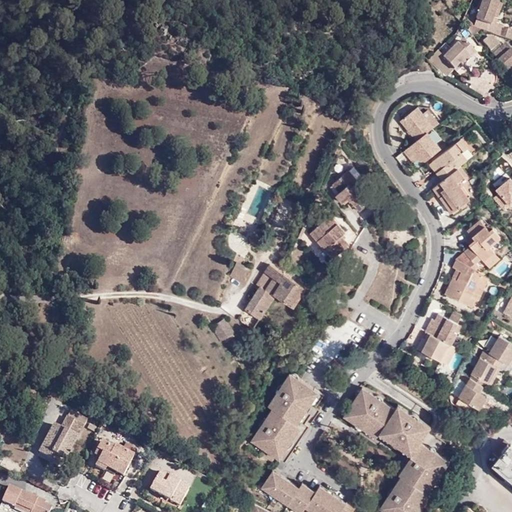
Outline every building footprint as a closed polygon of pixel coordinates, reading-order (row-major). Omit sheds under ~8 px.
[(483,0),(476,19),(488,25),(490,25),(491,24),(493,17),(495,13),(499,14),(502,5),(487,0),(483,0)] [(500,35),(502,29),(491,24),(490,25),(488,25),(486,30),(500,35)] [(471,25),(468,30),(473,36),(482,29),(471,25)] [(500,35),(511,40),(511,31),(502,29),(500,35)] [(511,51),(505,42),(500,46),(494,38),(489,37),(484,42),(483,41),(480,43),(485,51),(489,48),(511,78),(511,51)] [(461,67),(475,54),(462,40),(443,58),(442,59),(453,70),(458,64),(461,67)] [(429,58),(445,76),(453,70),(442,59),(443,58),(436,52),(429,58)] [(415,141),(439,121),(429,108),(416,107),(399,121),(415,141)] [(426,132),(434,143),(440,139),(431,128),(426,132)] [(439,149),(434,143),(426,132),(404,150),(410,157),(414,154),(417,158),(422,164),(439,149)] [(441,180),(466,160),(460,154),(467,148),(459,139),(431,162),(438,171),(436,173),(441,180)] [(412,163),(417,158),(414,154),(410,157),(404,150),(402,152),(412,163)] [(457,168),(463,177),(466,175),(460,166),(457,168)] [(456,182),(463,177),(457,168),(437,185),(443,194),(439,197),(450,213),(470,200),(456,182)] [(349,196),(355,203),(360,210),(373,199),(349,169),(333,183),(340,191),(336,194),(342,202),(349,196)] [(433,188),(439,197),(443,194),(437,185),(433,188)] [(352,206),(355,203),(349,196),(342,202),(344,204),(348,200),(352,206)] [(341,234),(344,230),(330,213),(310,230),(332,257),(348,243),(341,234)] [(483,261),(493,252),(488,245),(499,236),(492,227),(489,230),(480,219),(466,230),(472,236),(474,239),(468,243),(470,245),(463,251),(470,258),(464,262),(475,267),(476,265),(474,262),(480,257),(483,261)] [(470,258),(463,251),(456,258),(464,262),(470,258)] [(498,258),(493,252),(483,261),(480,257),(474,262),(476,265),(481,272),(498,258)] [(473,270),(475,267),(464,262),(456,258),(453,266),(456,268),(461,270),(456,279),(452,277),(444,293),(471,305),(475,298),(470,295),(481,274),(473,270)] [(251,269),(237,263),(232,274),(245,280),(251,269)] [(266,289),(261,286),(241,317),(241,321),(253,329),(276,296),(293,307),(305,289),(269,265),(265,271),(273,276),(266,289)] [(461,270),(456,268),(452,277),(456,279),(461,270)] [(258,283),(261,286),(266,289),(273,276),(265,271),(258,283)] [(488,277),(481,274),(470,295),(475,298),(477,299),(488,277)] [(511,296),(503,313),(511,317),(511,296)] [(448,320),(457,324),(461,316),(452,312),(448,320)] [(429,324),(426,330),(451,343),(457,333),(453,332),(457,324),(448,320),(438,315),(435,321),(433,325),(429,324)] [(212,326),(221,341),(234,333),(225,319),(212,326)] [(451,343),(426,330),(422,338),(425,340),(423,342),(421,342),(417,349),(441,361),(449,344),(451,345),(451,343)] [(490,351),(511,364),(511,363),(511,342),(500,336),(490,351)] [(455,347),(451,345),(449,344),(441,361),(447,364),(455,347)] [(472,373),(486,381),(489,382),(497,367),(500,368),(504,362),(511,366),(511,364),(490,351),(490,352),(491,353),(486,360),(481,357),(472,373)] [(497,367),(489,382),(492,384),(500,368),(497,367)] [(306,400),(315,387),(290,371),(267,403),(272,406),(293,420),(301,407),(296,403),(300,396),(306,400)] [(470,377),(484,385),(486,381),(472,373),(470,377)] [(451,393),(478,410),(483,404),(486,398),(478,394),(484,385),(470,377),(469,379),(470,379),(466,386),(457,380),(455,384),(451,393)] [(379,433),(382,428),(395,408),(363,386),(346,410),(360,419),(363,414),(369,418),(366,424),(379,433)] [(318,390),(315,387),(306,400),(300,396),(296,403),(301,407),(293,420),(297,423),(304,412),(307,410),(309,409),(311,404),(311,400),(318,390)] [(401,441),(414,450),(420,441),(431,426),(398,404),(395,408),(382,428),(394,437),(398,432),(404,436),(401,441)] [(297,423),(293,420),(272,406),(250,439),(275,455),(284,442),(279,438),(282,432),(288,436),(297,423)] [(376,436),(379,433),(366,424),(360,419),(346,410),(343,415),(355,422),(356,425),(360,428),(363,429),(365,430),(376,436)] [(360,419),(366,424),(369,418),(363,414),(360,419)] [(39,453),(62,466),(83,427),(67,418),(61,429),(55,426),(39,453)] [(301,425),(297,423),(288,436),(282,432),(279,438),(284,442),(275,455),(279,458),(286,448),(290,444),(293,441),(293,437),(301,425)] [(411,455),(414,450),(401,441),(404,436),(398,432),(394,437),(382,428),(379,433),(389,440),(391,443),(396,446),(400,447),(411,455)] [(478,437),(477,440),(481,445),(489,433),(483,429),(478,437)] [(511,444),(510,443),(509,443),(504,439),(492,453),(498,458),(494,463),(511,478),(511,444)] [(420,441),(414,450),(411,455),(407,461),(410,463),(406,468),(404,466),(398,474),(400,475),(423,490),(432,478),(430,476),(434,470),(436,471),(445,458),(420,441)] [(102,443),(96,452),(102,455),(99,459),(97,464),(116,474),(124,478),(138,451),(126,445),(122,450),(108,443),(106,445),(102,443)] [(449,461),(445,458),(436,471),(434,470),(430,476),(432,478),(423,490),(425,491),(427,493),(433,484),(435,482),(438,480),(440,476),(440,473),(449,461)] [(114,477),(116,474),(97,464),(95,468),(114,477)] [(299,511),(304,506),(312,494),(302,486),(304,483),(302,481),(298,486),(273,468),(261,486),(299,511)] [(150,491),(180,506),(190,488),(161,472),(150,491)] [(425,491),(423,490),(400,475),(395,483),(398,485),(394,490),(391,489),(378,507),(385,511),(411,511),(412,511),(411,510),(415,504),(416,504),(425,491)] [(315,490),(304,483),(302,486),(312,494),(315,490)] [(312,494),(304,506),(313,511),(337,511),(345,501),(343,499),(340,503),(319,489),(322,485),(319,483),(315,490),(312,494)] [(343,499),(322,485),(319,489),(340,503),(343,499)] [(429,495),(427,493),(425,491),(416,504),(415,504),(411,510),(412,511),(411,511),(419,511),(420,511),(421,508),(421,505),(429,495)] [(22,492),(16,505),(31,511),(50,511),(52,508),(44,504),(45,503),(22,492)] [(345,501),(337,511),(350,511),(347,510),(352,502),(347,499),(345,501)] [(275,511),(255,502),(249,511),(275,511)] [(347,510),(350,511),(355,505),(352,502),(347,510)]
